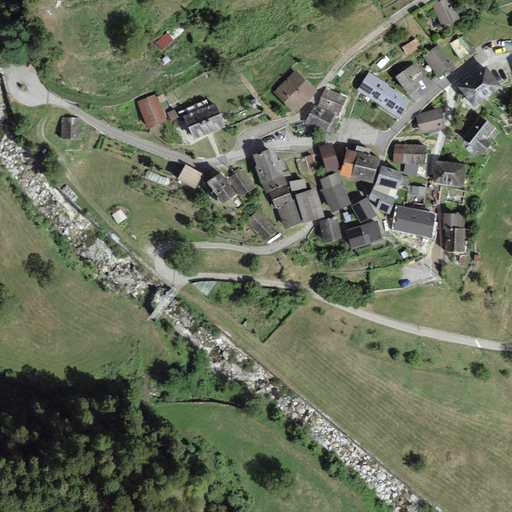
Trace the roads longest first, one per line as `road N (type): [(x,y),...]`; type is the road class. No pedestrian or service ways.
road 1 (residential): [(55,101),(123,138),(210,163),(271,147),(385,138),(451,78),(490,57),(511,56)]
road 2 (track): [(241,154),(250,137),(303,112),(342,61),(424,0)]
road 3 (track): [(182,280),(152,318),(142,397)]
